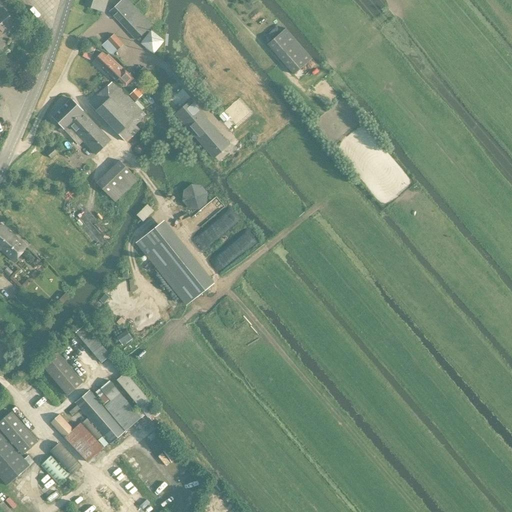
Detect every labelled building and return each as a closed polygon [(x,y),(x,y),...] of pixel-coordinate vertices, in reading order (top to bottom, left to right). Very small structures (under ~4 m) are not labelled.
[(86,0),(84,5),(103,11),(106,0),(86,0)] [(151,26),(127,0),(121,0),(109,11),(136,40),(151,26)] [(0,36),(16,23),(3,8),(0,10),(0,36)] [(294,74),(312,59),(285,28),(267,44),(294,74)] [(123,44),(114,34),(103,44),(112,53),(116,49),(117,50),(123,44)] [(95,49),(87,45),(85,51),(92,54),(95,49)] [(94,60),(105,70),(112,63),(101,52),(94,60)] [(112,63),(105,70),(116,81),(118,78),(126,85),(133,78),(125,70),(123,73),(112,63)] [(110,82),(89,103),(125,141),(139,128),(135,124),(145,114),(120,87),(110,82)] [(129,94),(135,101),(141,95),(135,89),(129,94)] [(96,154),(110,140),(82,111),(83,111),(71,99),(52,117),(61,127),(58,130),(61,132),(64,129),(79,145),(83,141),(96,154)] [(191,100),(176,113),(215,159),(230,146),(191,100)] [(96,183),(114,202),(137,180),(119,161),(96,183)] [(182,200),(188,208),(198,209),(206,203),(208,193),(201,185),(191,184),(183,190),(182,200)] [(26,247),(1,224),(0,225),(0,248),(13,261),(26,247)] [(158,225),(136,243),(186,305),(208,287),(158,225)] [(110,356),(84,325),(76,332),(102,363),(110,356)] [(83,382),(57,352),(42,365),(68,395),(83,382)] [(110,381),(96,392),(106,405),(104,406),(125,431),(141,417),(146,413),(154,406),(125,373),(117,380),(139,406),(135,410),(110,381)] [(24,375),(13,385),(22,394),(32,385),(24,375)] [(110,443),(123,432),(125,431),(89,390),(75,403),(77,405),(69,412),(72,415),(80,408),(110,443)] [(38,442),(12,411),(0,421),(0,427),(23,455),(38,442)] [(59,415),(51,423),(82,456),(88,450),(94,457),(104,448),(80,423),(73,430),(59,415)] [(157,429),(148,436),(151,441),(161,434),(157,429)] [(0,431),(0,477),(7,486),(34,462),(28,456),(24,459),(0,431)] [(72,474),(80,466),(59,443),(50,451),(72,474)] [(40,465),(58,485),(70,474),(51,455),(40,465)]
